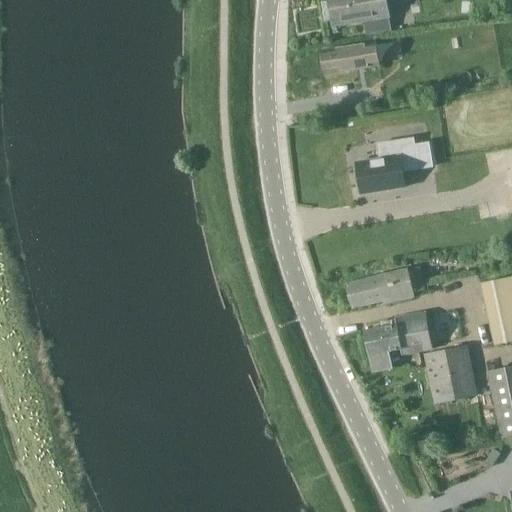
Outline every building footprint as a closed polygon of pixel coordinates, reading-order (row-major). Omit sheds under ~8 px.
[(375,20),(390,18),(386,0),(329,0),(334,28),(364,22),(367,36),(378,34),(375,20)] [(379,66),(375,42),(321,51),(325,75),(379,66)] [(362,195),(406,188),(403,172),(418,169),(414,139),(378,145),(380,159),(357,163),(362,195)] [(427,290),(421,267),(408,270),(348,283),(354,309),(385,302),(385,305),(415,298),(414,294),(427,290)] [(511,277),(482,284),(496,345),(511,341),(511,277)] [(366,331),(371,356),(374,371),(393,367),(390,352),(401,350),(403,356),(432,350),(426,313),(395,319),(397,325),(366,331)] [(426,355),(435,403),(478,395),(467,347),(426,355)] [(511,437),(511,368),(509,369),(490,373),(503,439),(511,437)]
